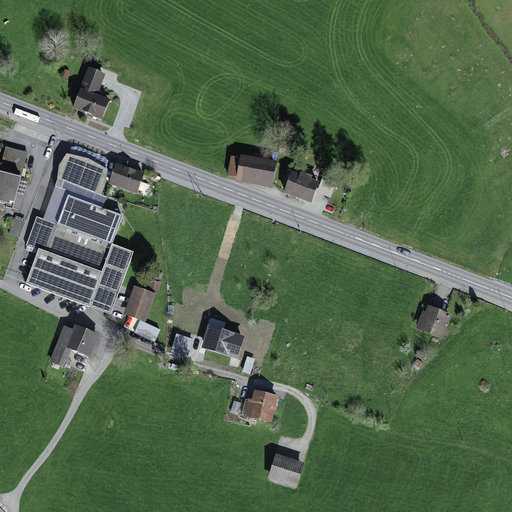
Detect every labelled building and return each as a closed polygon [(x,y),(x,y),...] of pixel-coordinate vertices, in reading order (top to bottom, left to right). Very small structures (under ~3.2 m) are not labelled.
[(106,77),(89,70),(73,111),(102,123),(110,103),(108,102),(110,97),(99,93),(106,77)] [(28,154),(6,148),(0,169),(0,171),(22,177),(28,154)] [(72,149),(68,157),(88,162),(106,172),(109,164),(105,160),(77,149),(72,149)] [(107,186),(108,173),(106,172),(89,162),(88,162),(68,157),(67,157),(59,168),(57,181),(58,181),(55,188),(56,189),(61,191),(64,183),(102,197),(107,186)] [(277,164),(240,157),(240,160),(231,158),(227,178),(237,180),(237,183),(272,190),(277,164)] [(145,176),(116,166),(109,186),(138,196),(145,176)] [(300,178),(292,175),(284,196),(312,207),(320,186),(312,183),(313,180),(301,175),(300,178)] [(21,182),(0,176),(0,204),(10,208),(10,206),(14,207),(21,182)] [(69,199),(102,211),(107,199),(102,197),(64,183),(61,191),(56,189),(43,222),(58,228),(69,199)] [(43,222),(37,220),(27,247),(39,252),(26,285),(111,317),(134,255),(114,247),(124,219),(102,211),(69,199),(58,228),(43,222)] [(16,217),(9,234),(20,238),(26,221),(16,217)] [(146,292),(134,288),(124,316),(146,324),(156,296),(158,297),(162,284),(150,280),(146,292)] [(423,313),(416,331),(443,341),(452,318),(428,308),(426,314),(423,313)] [(232,335),(224,333),(228,322),(215,317),(204,350),(226,357),(226,359),(237,362),(245,338),(232,334),(232,335)] [(140,322),(134,334),(155,343),(160,332),(140,322)] [(73,332),(64,328),(50,364),(65,370),(72,353),(91,361),(101,338),(75,327),(73,332)] [(244,371),(254,373),(258,358),(247,356),(244,371)] [(249,401),(244,418),(272,425),(278,399),(255,393),(253,402),(249,401)] [(305,465),(276,456),(268,480),(297,490),(305,465)]
